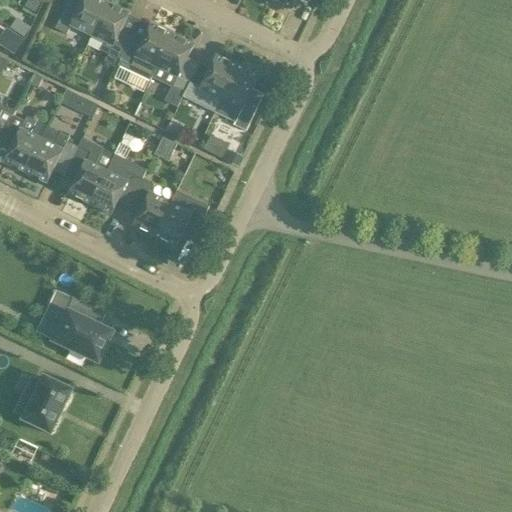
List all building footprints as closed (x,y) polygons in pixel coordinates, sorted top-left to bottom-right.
[(41,5),(32,0),(29,0),(24,9),(34,15),(41,5)] [(83,0),(80,7),(69,1),(55,30),(67,35),(71,26),(92,37),(107,4),(100,1),(100,0),(83,0)] [(305,9),(309,0),(269,0),(266,6),(288,16),(294,4),(305,9)] [(92,37),(88,46),(108,55),(105,63),(116,69),(117,67),(131,38),(120,32),(129,14),(107,4),(92,37)] [(23,39),(30,28),(16,18),(9,29),(23,39)] [(142,43),(131,38),(117,67),(150,83),(152,78),(172,36),(151,25),(142,43)] [(14,55),(23,40),(11,32),(1,47),(14,55)] [(173,88),(174,87),(185,92),(196,69),(185,64),(193,46),(172,36),(152,78),(173,88)] [(196,69),(185,92),(182,98),(214,114),(237,67),(216,57),(207,75),(196,69)] [(59,67),(46,61),(42,70),(54,76),(59,67)] [(263,95),(252,90),(258,77),(237,67),(214,114),(235,124),(234,126),(246,132),(263,95)] [(35,75),(30,85),(38,89),(43,79),(35,75)] [(78,97),(72,108),(85,115),(86,112),(88,114),(93,104),(78,97)] [(0,138),(2,139),(13,116),(14,116),(16,112),(0,104),(0,138)] [(25,122),(14,116),(13,116),(2,139),(13,144),(4,162),(25,173),(41,141),(30,135),(36,122),(27,117),(25,122)] [(176,138),(181,128),(172,123),(167,134),(176,138)] [(67,143),(69,138),(47,127),(41,141),(25,173),(46,183),(55,165),(66,170),(78,148),(67,143)] [(114,155),(82,139),(78,148),(66,170),(78,176),(69,194),(90,204),(114,155)] [(168,163),(177,145),(162,139),(158,147),(159,147),(154,157),(168,163)] [(142,180),(146,171),(135,166),(133,170),(124,165),(126,161),(114,155),(90,204),(111,215),(120,196),(131,202),(142,180)] [(155,236),(170,204),(150,194),(154,185),(142,180),(131,202),(142,207),(134,225),(155,236)] [(193,240),(207,212),(195,206),(191,215),(170,204),(155,236),(176,246),(182,234),(193,240)] [(50,342),(95,363),(111,330),(97,323),(103,309),(73,295),(50,342)] [(20,421),(47,434),(68,391),(41,378),(30,399),(21,395),(13,412),(22,417),(20,421)]
